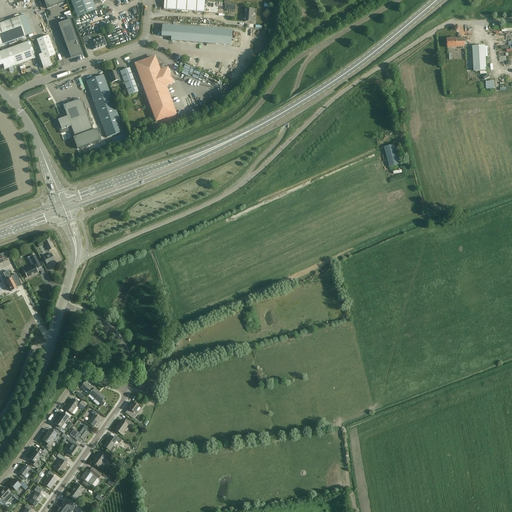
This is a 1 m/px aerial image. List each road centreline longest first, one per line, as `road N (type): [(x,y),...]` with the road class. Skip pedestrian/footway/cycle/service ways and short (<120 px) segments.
road 1 (unclassified): [(75,255),(239,185),(383,66)]
road 2 (secondary): [(232,139),(347,71),(436,0)]
road 3 (residential): [(6,96),(140,44),(149,0)]
road 4 (secondary): [(65,212),(232,139)]
road 5 (secondary): [(232,139),(62,202)]
road 6 (residential): [(0,482),(77,380),(126,393)]
road 7 (unclassified): [(423,227),(383,66)]
road 8 (tertiary): [(0,450),(41,379),(61,305)]
road 9 (residential): [(42,511),(126,393)]
road 10 (unclassified): [(383,66),(449,23),(511,21)]
road 11 (unclassified): [(126,393),(128,362),(112,331),(61,305)]
